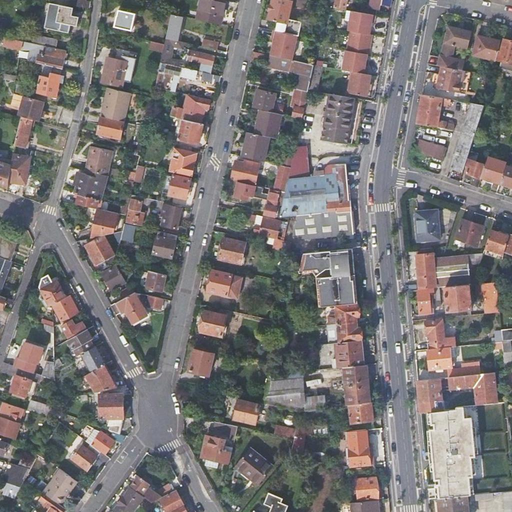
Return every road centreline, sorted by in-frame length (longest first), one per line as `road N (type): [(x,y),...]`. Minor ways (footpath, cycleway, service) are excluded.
road 1 (residential): [(157,417),(252,0)]
road 2 (secondary): [(382,173),(411,511)]
road 3 (residential): [(97,0),(48,221)]
road 4 (residential): [(48,221),(157,417)]
road 5 (secondary): [(413,0),(382,173)]
road 6 (residential): [(0,357),(48,221)]
road 7 (residential): [(382,173),(511,210)]
